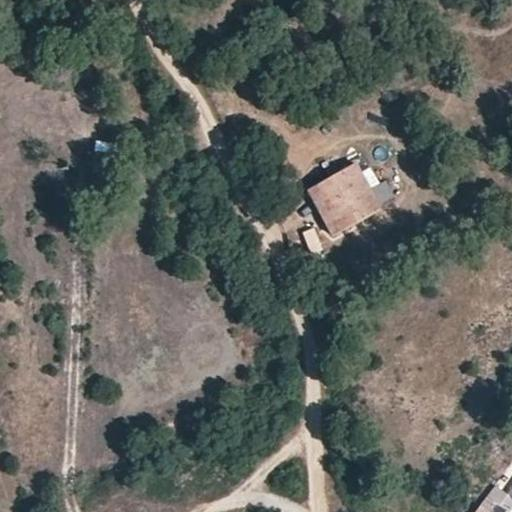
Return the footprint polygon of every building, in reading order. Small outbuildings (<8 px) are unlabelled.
[(96,142),(92,162),(112,166),(116,146),(96,142)] [(308,190),(333,236),(380,210),(377,206),(369,190),(355,164),(308,190)] [(377,206),(392,198),(383,182),(369,190),(377,206)] [(303,233),(311,255),(322,250),(314,229),(303,233)] [(511,479),(503,492),(495,486),(474,511),(507,511),(511,506),(511,479)]
